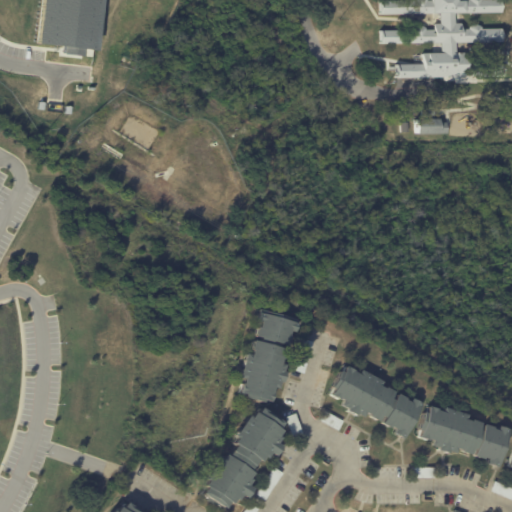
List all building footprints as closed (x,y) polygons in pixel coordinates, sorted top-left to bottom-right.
[(99,0),(94,48),(80,47),(79,53),(60,51),(60,46),(37,43),(41,0),(99,0)] [(499,0),(499,12),(456,13),(456,23),(461,23),(461,29),(469,29),(469,27),(470,26),(472,25),(475,24),(478,25),(480,26),(481,27),(482,29),(500,28),(500,41),(456,42),(456,52),(467,52),(467,63),(501,63),(501,77),(395,78),(395,64),(421,64),(421,53),(440,52),(440,43),(379,44),(379,30),(413,30),(413,28),(414,27),(416,26),(419,25),(422,26),(426,28),(426,29),(434,29),(434,23),(441,23),(440,13),(379,14),(379,0),(499,0)] [(435,135),(412,135),(412,120),(422,120),(422,109),(435,109),(435,120),(440,120),(440,123),(445,123),(445,133),(435,134),(435,135)] [(399,122),(406,123),(406,133),(397,132),(397,122),(399,122)] [(267,313),(272,314),(272,311),(297,318),(296,322),(294,321),(291,329),(287,328),(285,334),(287,334),(284,344),(279,342),(278,346),(283,347),(281,357),(278,357),(277,361),(283,363),(281,370),(283,371),(280,381),(278,380),(276,387),(270,385),(269,390),(271,390),(268,401),(267,400),(266,402),(242,396),(243,393),(237,391),(241,377),(237,376),(244,351),(248,353),(250,348),(249,348),(251,338),(259,340),(260,336),(252,334),(255,325),(256,325),(258,321),(254,319),(257,310),(267,313)] [(311,341),(302,373),(291,370),(300,338),(311,341)] [(356,370),(378,382),(376,387),(379,388),(379,387),(388,392),(387,394),(390,396),(392,393),(401,398),(400,400),(404,402),(406,398),(415,403),(415,402),(419,404),(400,439),(396,437),(396,438),(388,434),(390,430),(385,427),(384,428),(376,424),(380,418),(375,415),(371,421),(364,417),(365,416),(361,413),(358,418),(352,415),(351,417),(341,412),(343,409),(337,406),(339,401),(332,397),(331,399),(326,396),(324,395),(340,366),(349,371),(348,372),(353,375),(356,370)] [(440,406),(463,414),(462,419),(465,420),(466,418),(476,421),(473,428),(477,430),(479,423),(490,426),(489,428),(494,429),(495,425),(504,428),(508,430),(496,467),(484,463),(485,458),(479,457),(479,458),(469,455),(472,449),(466,447),(464,453),(456,450),(456,449),(451,447),(450,452),(444,450),(443,452),(433,449),(434,447),(427,444),(429,440),(413,435),(416,426),(413,425),(421,404),(433,408),(433,409),(438,411),(440,406)] [(273,446),(276,449),(278,447),(279,448),(272,458),(266,454),(265,455),(261,453),(257,458),(254,456),(251,461),(249,460),(241,471),(243,473),(240,478),(243,480),(240,486),(248,491),(250,489),(252,490),(244,500),(238,496),(237,499),(233,496),(229,501),(226,499),(223,504),(220,502),(216,509),(194,494),(199,488),(196,487),(200,481),(198,479),(212,458),(214,460),(217,455),(220,457),(223,452),(223,451),(227,445),(224,443),(228,438),(226,437),(240,415),(243,417),(246,412),(248,414),(253,407),(264,414),(266,411),(275,418),(273,421),(275,422),(270,429),(272,431),(269,436),(272,438),(268,443),(273,446)] [(341,421),(336,430),(316,420),(321,410),(341,421)] [(290,436),(283,415),(294,412),(301,432),(290,436)] [(511,473),(501,468),(511,443),(511,473)] [(281,473),(262,500),(253,493),(272,466),(281,473)] [(431,478),(409,478),(409,467),(431,467),(431,478)] [(511,488),(511,500),(487,489),(492,480),(511,488)] [(109,511),(112,509),(115,511),(119,506),(121,507),(125,502),(139,511),(109,511)] [(256,509),(253,511),(240,511),(247,502),(256,509)]
